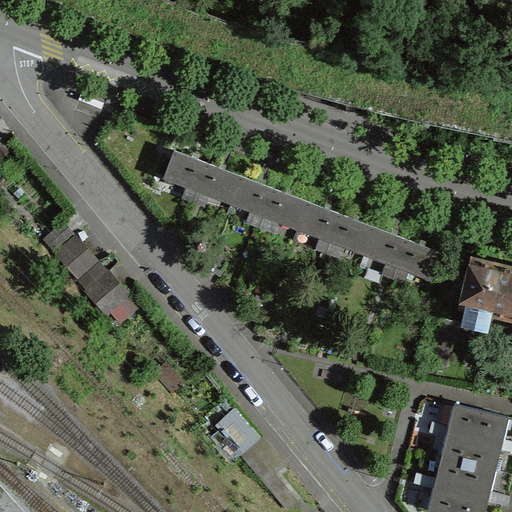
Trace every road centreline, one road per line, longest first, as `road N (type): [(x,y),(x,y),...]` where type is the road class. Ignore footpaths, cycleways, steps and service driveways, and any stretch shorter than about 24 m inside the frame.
road 1 (residential): [(382,511),(34,113),(14,55),(20,25)]
road 2 (secondary): [(511,202),(20,25)]
